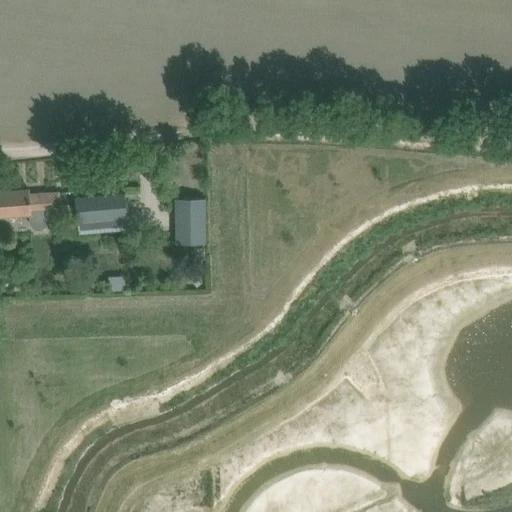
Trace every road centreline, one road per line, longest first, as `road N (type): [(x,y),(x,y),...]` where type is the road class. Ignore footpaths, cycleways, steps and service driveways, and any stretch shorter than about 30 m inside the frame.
road 1 (track): [(511,137),(316,119),(172,135)]
road 2 (unclassified): [(172,135),(0,154)]
